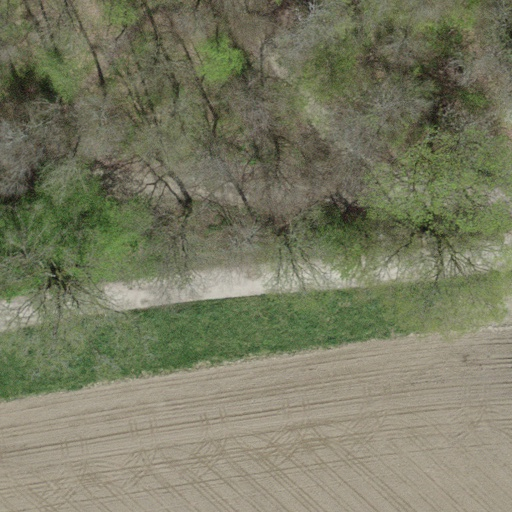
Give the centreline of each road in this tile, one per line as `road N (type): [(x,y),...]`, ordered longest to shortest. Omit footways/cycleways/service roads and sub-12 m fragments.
road 1 (track): [(511,227),(407,193),(0,113)]
road 2 (track): [(0,308),(511,249)]
